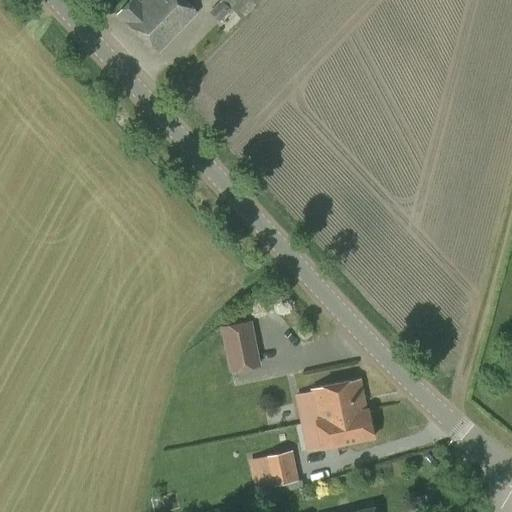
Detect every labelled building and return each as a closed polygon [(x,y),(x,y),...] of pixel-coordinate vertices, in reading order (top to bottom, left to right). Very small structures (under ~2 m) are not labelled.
[(196,13),(182,0),(143,0),(141,3),(138,0),(130,0),(117,14),(157,53),(196,13)] [(240,17),(252,5),(256,0),(220,0),(209,11),(219,21),(230,9),(235,14),(236,13),(240,17)] [(229,372),(260,366),(251,320),(220,327),(229,372)] [(364,410),(361,400),(363,399),(358,380),(311,390),(316,409),(317,408),(319,419),(319,420),(364,410)] [(319,420),(319,419),(316,420),(322,448),(373,437),(367,409),(364,410),(319,420)] [(267,487),(298,481),(292,450),(262,457),(262,458),(253,460),(259,488),(267,486),(267,487)]
